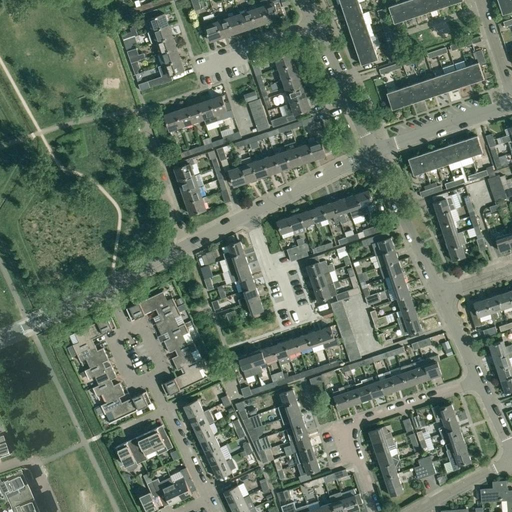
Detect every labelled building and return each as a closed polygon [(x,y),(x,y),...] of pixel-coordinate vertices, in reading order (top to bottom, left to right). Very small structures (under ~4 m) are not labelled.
[(191,0),(195,11),(201,9),(198,0),(191,0)] [(412,0),(407,0),(401,2),(406,19),(418,15),(412,0)] [(412,0),(418,15),(429,11),(425,0),(412,0)] [(437,0),(425,0),(429,11),(440,8),(437,0)] [(511,0),(508,0),(499,3),(503,15),(511,11),(511,0)] [(274,3),(262,7),(267,22),(279,18),(279,17),(284,15),(279,2),(274,3)] [(346,19),(363,13),(359,2),(343,8),(346,19)] [(406,19),(401,2),(389,6),(394,23),(406,19)] [(267,22),(262,7),(251,10),(256,26),(267,22)] [(149,19),(153,30),(168,25),(164,14),(159,15),(157,9),(143,13),(145,21),(149,19)] [(381,20),(386,18),(383,9),(378,11),(381,20)] [(240,14),(239,14),(245,29),(256,26),(251,10),(245,12),(244,10),(239,12),(240,14)] [(346,19),(350,30),(367,25),(363,13),(346,19)] [(228,18),(233,33),(245,29),(239,14),(228,18)] [(210,41),(222,37),(217,22),(215,16),(203,20),(210,41)] [(228,18),(217,22),(222,37),(233,33),(228,18)] [(389,28),(386,18),(381,20),(384,29),(389,28)] [(511,24),(511,19),(503,22),(505,27),(511,24)] [(370,24),(367,25),(350,30),(354,42),(370,36),(373,35),(370,24)] [(172,36),(168,25),(153,30),(148,32),(152,43),(157,42),(172,36)] [(130,28),(131,32),(122,35),(123,41),(135,37),(138,36),(135,27),(130,28)] [(385,33),(388,43),(393,41),(390,32),(385,33)] [(176,48),(172,36),(157,42),(161,53),(176,48)] [(370,36),(354,42),(358,53),(374,48),(370,36)] [(135,37),(123,41),(126,49),(131,48),(132,44),(137,42),(135,37)] [(462,47),(460,48),(463,56),(475,52),(471,39),(460,42),(462,47)] [(393,41),(388,43),(391,52),(397,50),(393,41)] [(462,47),(460,42),(450,46),(452,51),(460,48),(462,47)] [(436,50),(438,55),(447,52),(446,47),(436,50)] [(126,52),(130,63),(137,61),(146,58),(144,53),(139,54),(137,48),(126,52)] [(165,65),(180,59),(176,48),(161,53),(165,65)] [(374,48),(358,53),(362,65),(378,59),(374,48)] [(438,55),(436,50),(427,53),(429,58),(438,55)] [(479,62),(467,66),(472,83),(484,79),(480,66),(486,63),(482,50),(475,52),(479,62)] [(275,57),(279,68),(294,63),(291,51),(275,57)] [(414,58),(415,63),(425,60),(423,55),(414,58)] [(415,63),(414,58),(404,61),(406,66),(415,63)] [(184,71),(180,59),(165,65),(159,67),(162,76),(148,81),(138,84),(141,90),(161,83),(162,84),(173,80),(171,75),(184,71)] [(137,61),(130,63),(134,75),(138,74),(137,71),(139,68),(137,61)] [(389,66),(391,71),(402,68),(400,62),(389,66)] [(256,76),(261,75),(262,74),(258,63),(252,65),(256,76)] [(294,63),(279,68),(283,80),(298,74),(294,63)] [(381,75),(391,71),(389,66),(379,69),(381,75)] [(456,70),(461,86),(472,83),(467,66),(456,70)] [(456,70),(444,74),(450,90),(461,86),(456,70)] [(283,80),(287,91),(302,86),(298,74),(283,80)] [(438,94),(450,90),(444,74),(433,77),(438,94)] [(433,77),(422,81),(427,98),(438,94),(433,77)] [(410,85),(416,102),(427,98),(422,81),(410,85)] [(410,85),(399,89),(404,106),(416,102),(410,85)] [(287,91),(282,93),(286,104),(291,102),(306,97),(302,86),(287,91)] [(404,106),(399,89),(387,93),(393,109),(404,106)] [(255,91),(244,95),(246,101),(257,97),(255,91)] [(222,95),(210,99),(217,121),(223,119),(221,113),(227,111),(222,95)] [(310,109),(306,97),(291,102),(286,104),(284,105),(288,116),(310,109)] [(249,102),(251,108),(262,104),(260,98),(249,102)] [(199,103),(204,118),(206,125),(217,121),(210,99),(199,103)] [(193,122),(204,118),(199,103),(187,107),(193,122)] [(251,108),(253,114),(264,110),(262,104),(251,108)] [(187,107),(176,111),(181,126),(193,122),(187,107)] [(266,116),(264,110),(253,114),(254,120),(266,116)] [(170,130),(181,126),(176,111),(165,115),(170,130)] [(254,120),(256,126),(268,122),(266,116),(254,120)] [(301,120),(303,125),(303,127),(315,123),(313,116),(301,120)] [(283,117),(271,120),(273,127),(285,123),(283,117)] [(256,126),(258,131),(270,127),(268,122),(256,126)] [(508,141),(511,139),(511,126),(510,127),(510,128),(504,130),(506,136),(501,137),(503,143),(508,141)] [(223,138),(225,143),(237,139),(235,133),(223,137),(223,138)] [(492,134),(486,136),(490,147),(496,145),(492,134)] [(466,139),(471,156),(483,152),(478,135),(466,139)] [(466,139),(455,143),(460,160),(471,156),(466,139)] [(309,144),(314,159),(326,155),(325,153),(330,152),(326,140),(321,141),(321,140),(309,144)] [(443,147),(449,163),(460,160),(455,143),(443,147)] [(314,159),(309,144),(298,148),(303,163),(314,159)] [(217,149),(220,161),(227,159),(223,147),(217,149)] [(443,147),(432,151),(437,167),(449,163),(443,147)] [(303,163),(298,148),(286,151),(291,166),(303,163)] [(291,166),(286,151),(275,155),(280,170),(291,166)] [(432,151),(420,154),(426,171),(437,167),(432,151)] [(426,171),(420,154),(409,158),(414,175),(426,171)] [(280,170),(275,155),(263,159),(269,174),(280,170)] [(179,180),(194,175),(191,165),(195,164),(193,157),(178,163),(179,167),(175,169),(179,180)] [(263,159),(252,163),(257,178),(269,174),(263,159)] [(257,178),(252,163),(241,167),(246,182),(250,181),(250,182),(252,183),(257,181),(257,180),(257,178)] [(486,168),(490,178),(495,176),(492,166),(486,168)] [(246,182),(241,167),(229,171),(234,186),(246,182)] [(477,173),(479,178),(488,175),(486,170),(477,173)] [(479,178),(477,173),(468,176),(470,181),(479,178)] [(179,180),(183,192),(198,187),(194,175),(179,180)] [(488,178),(490,185),(501,181),(500,177),(499,175),(495,176),(490,178),(488,178)] [(464,177),(455,180),(456,185),(466,182),(464,177)] [(447,189),(456,185),(455,180),(445,184),(447,189)] [(490,185),(492,190),(503,186),(503,185),(501,181),(490,185)] [(430,186),(431,188),(432,193),(443,190),(441,185),(437,186),(436,182),(430,184),(430,186)] [(503,185),(503,186),(505,192),(505,193),(507,197),(511,195),(510,191),(507,183),(503,185)] [(424,186),(425,190),(420,192),(422,197),(432,193),(431,188),(430,186),(430,184),(424,186)] [(494,196),(505,192),(503,186),(492,190),(494,196)] [(183,192),(187,203),(202,198),(198,187),(183,192)] [(227,189),(222,191),(221,191),(225,203),(231,201),(227,189)] [(357,194),(364,214),(369,212),(367,205),(373,203),(369,190),(357,194)] [(438,214),(450,210),(456,208),(452,195),(449,196),(447,192),(432,197),(434,202),(434,203),(438,214)] [(494,196),(496,202),(507,198),(507,197),(505,193),(505,192),(494,196)] [(364,214),(357,194),(346,198),(350,211),(352,218),(357,216),(364,214)] [(206,209),(202,198),(187,203),(191,214),(206,209)] [(346,198),(334,202),(341,220),(342,224),(347,222),(344,213),(350,211),(346,198)] [(327,218),(333,216),(335,222),(341,220),(334,202),(323,205),(327,218)] [(323,205),(311,209),(316,222),(327,218),(323,205)] [(316,222),(311,209),(300,213),(304,226),(316,222)] [(438,214),(441,225),(454,221),(450,210),(438,214)] [(300,213),(289,217),(293,230),(304,226),(300,213)] [(470,216),(473,226),(478,224),(475,214),(470,216)] [(282,234),(293,230),(289,217),(277,221),(282,234)] [(458,233),(454,221),(441,225),(445,237),(458,233)] [(373,227),(375,233),(386,229),(384,223),(373,227)] [(481,234),(478,224),(473,226),(477,235),(481,234)] [(375,233),(373,227),(363,230),(365,236),(375,233)] [(449,248),(462,244),(466,243),(462,231),(458,233),(445,237),(449,248)] [(354,234),(346,237),(348,242),(356,239),(359,238),(358,233),(354,234)] [(387,239),(385,233),(361,241),(363,247),(372,244),(375,253),(394,247),(391,238),(387,239)] [(501,251),(511,247),(507,234),(496,238),(501,251)] [(483,237),(477,239),(480,251),(487,249),(483,237)] [(228,246),(230,251),(223,254),(225,259),(244,253),(240,241),(228,246)] [(462,244),(449,248),(453,260),(466,256),(462,244)] [(301,252),(299,246),(287,250),(289,256),(301,252)] [(372,262),(377,260),(380,267),(399,261),(394,247),(375,253),(376,255),(370,257),(372,262)] [(301,252),(289,256),(291,261),(309,255),(307,250),(301,252)] [(212,251),(206,253),(210,265),(216,263),(212,251)] [(248,264),(244,253),(225,259),(229,271),(248,264)] [(311,278),(323,274),(330,272),(326,260),(320,262),(307,266),(307,267),(311,278)] [(384,279),(390,277),(403,273),(399,261),(380,267),(384,279)] [(233,282),(239,280),(252,276),(248,264),(229,271),(233,282)] [(204,279),(210,277),(211,277),(209,270),(202,273),(204,279)] [(311,278),(314,289),(327,285),(333,282),(330,272),(323,274),(311,278)] [(390,277),(394,288),(407,283),(403,273),(390,277)] [(357,283),(354,274),(350,276),(354,288),(359,287),(357,283)] [(256,287),(252,276),(239,280),(243,291),(256,287)] [(213,286),(210,277),(204,279),(208,290),(214,288),(213,286)] [(327,285),(314,289),(318,300),(318,301),(337,294),(335,288),(341,286),(339,281),(333,282),(327,285)] [(398,299),(410,294),(407,283),(394,288),(396,294),(391,295),(392,300),(398,298),(398,299)] [(240,305),(247,303),(260,298),(256,287),(243,291),(245,297),(238,300),(240,305)] [(354,288),(347,291),(349,297),(361,293),(359,287),(354,288)] [(159,315),(177,306),(173,298),(167,300),(163,291),(145,300),(151,312),(156,309),(159,315)] [(499,295),(503,308),(511,305),(511,296),(510,291),(499,295)] [(370,295),(366,297),(368,305),(373,304),(381,301),(378,292),(370,295)] [(398,299),(402,310),(414,305),(410,294),(398,299)] [(499,316),(497,310),(503,308),(499,295),(486,299),(491,313),(493,318),(499,316)] [(264,310),(260,298),(247,303),(251,314),(264,310)] [(491,313),(486,299),(475,303),(477,309),(470,311),(475,326),(483,324),(480,316),(491,313)] [(151,312),(145,300),(136,304),(134,303),(133,305),(126,308),(132,320),(151,312)] [(215,310),(221,308),(218,300),(212,302),(215,310)] [(344,305),(342,300),(330,303),(332,309),(344,305)] [(346,311),(344,305),(332,309),(334,315),(346,311)] [(397,318),(399,324),(418,317),(414,305),(402,310),(404,316),(397,318)] [(177,306),(159,315),(161,320),(156,323),(161,335),(167,332),(179,326),(175,317),(181,315),(177,306)] [(324,319),(335,316),(334,315),(332,309),(323,312),(324,319)] [(334,315),(335,316),(336,321),(348,317),(346,311),(334,315)] [(92,324),(98,336),(116,328),(111,315),(104,319),(102,318),(101,320),(92,324)] [(378,318),(373,320),(376,327),(388,324),(386,316),(378,318)] [(336,321),(338,327),(350,323),(348,317),(336,321)] [(418,317),(399,324),(401,329),(407,327),(409,333),(414,332),(415,336),(423,334),(421,329),(422,329),(421,325),(418,317)] [(185,323),(179,326),(167,332),(170,338),(164,340),(170,352),(175,350),(187,343),(183,335),(189,332),(185,323)] [(340,332),(352,328),(350,323),(338,327),(340,332)] [(98,336),(92,324),(74,333),(79,342),(73,345),(77,353),(95,344),(92,339),(98,336)] [(319,330),(323,343),(335,339),(330,326),(319,330)] [(498,333),(496,326),(483,330),(485,336),(498,333)] [(340,332),(342,338),(354,334),(352,328),(340,332)] [(308,334),(312,347),(323,343),(319,330),(308,334)] [(382,343),(384,347),(393,344),(391,339),(386,340),(383,333),(378,335),(381,343),(382,343)] [(296,338),(301,350),(312,347),(308,334),(296,338)] [(354,334),(342,338),(344,344),(356,340),(354,334)] [(296,338),(285,342),(289,354),(301,350),(296,338)] [(429,338),(420,341),(422,347),(431,344),(429,338)] [(344,344),(346,350),(358,346),(356,340),(344,344)] [(489,345),(494,357),(511,350),(511,344),(505,346),(503,340),(489,345)] [(187,343),(175,350),(178,355),(172,358),(178,370),(183,367),(195,361),(191,352),(197,350),(193,341),(187,343)] [(414,350),(422,347),(420,341),(412,344),(414,350)] [(100,342),(95,344),(77,353),(81,361),(87,359),(91,367),(103,362),(109,360),(103,348),(97,350),(95,345),(101,342),(100,342)] [(274,345),(278,358),(289,354),(285,342),(274,345)] [(262,349),(267,362),(278,358),(274,345),(262,349)] [(360,352),(358,346),(346,350),(348,355),(360,352)] [(251,353),(258,374),(263,372),(260,364),(267,362),(262,349),(251,353)] [(511,350),(494,357),(497,369),(511,364),(510,359),(511,358),(511,350)] [(348,355),(350,361),(362,357),(360,352),(348,355)] [(243,370),(244,370),(247,377),(252,375),(252,376),(258,374),(251,353),(239,357),(243,370)] [(424,359),(430,379),(442,375),(437,361),(440,360),(438,354),(424,359)] [(201,358),(195,361),(183,367),(186,373),(180,375),(186,387),(204,379),(199,370),(205,367),(201,358)] [(412,363),(419,382),(430,379),(424,359),(412,363)] [(103,362),(91,367),(85,370),(89,379),(95,376),(99,385),(111,380),(117,377),(111,365),(106,368),(103,362)] [(403,373),(407,386),(419,382),(412,363),(401,367),(403,373)] [(511,366),(511,364),(497,369),(501,381),(511,377),(511,366)] [(322,374),(326,385),(331,383),(329,377),(336,375),(335,370),(322,374)] [(380,380),(385,394),(396,390),(391,376),(390,371),(384,373),(386,379),(380,380)] [(391,376),(396,390),(407,386),(403,373),(391,376)] [(177,391),(186,387),(180,375),(162,384),(167,396),(174,393),(176,393),(177,391)] [(312,385),(324,381),(322,375),(310,379),(312,385)] [(511,377),(501,381),(505,393),(511,390),(511,377)] [(367,380),(373,398),(385,394),(380,380),(374,383),(372,378),(367,380)] [(111,380),(99,385),(93,387),(97,396),(103,393),(107,402),(119,397),(125,394),(119,382),(114,385),(111,380)] [(356,385),(362,402),(373,398),(367,380),(361,381),(362,383),(356,385)] [(268,389),(278,386),(276,381),(266,385),(268,389)] [(345,387),(351,405),(362,402),(356,385),(350,387),(349,385),(345,387)] [(351,405),(345,387),(344,386),(338,388),(339,390),(333,392),(339,409),(351,405)] [(280,393),(284,405),(297,401),(293,390),(294,390),(293,389),(280,393)] [(128,400),(133,412),(142,408),(144,409),(145,406),(152,403),(146,391),(128,400)] [(115,420),(133,412),(128,400),(122,402),(119,397),(107,402),(101,405),(105,414),(111,411),(115,420)] [(189,418),(203,411),(198,399),(184,406),(189,418)] [(301,412),(297,401),(284,405),(278,407),(282,418),(301,412)] [(452,404),(439,408),(438,405),(431,407),(436,422),(443,420),(456,416),(452,404)] [(254,407),(248,409),(247,413),(251,416),(256,414),(257,409),(254,407)] [(203,411),(189,418),(195,430),(209,423),(215,421),(209,409),(203,411)] [(245,409),(239,411),(238,411),(242,419),(248,417),(245,409)] [(305,423),(301,412),(282,418),(284,424),(290,422),(292,428),(305,423)] [(412,417),(416,429),(422,427),(418,415),(412,417)] [(441,433),(459,427),(456,416),(443,420),(445,425),(439,427),(441,433)] [(407,432),(413,430),(409,418),(403,420),(407,432)] [(238,419),(232,422),(228,423),(230,428),(234,426),(240,424),(238,419)] [(251,420),(244,423),(248,431),(254,428),(251,420)] [(195,430),(201,442),(215,435),(209,423),(195,430)] [(305,423),(292,428),(287,429),(291,441),(309,435),(305,423)] [(163,425),(157,427),(147,432),(156,450),(158,455),(168,450),(168,449),(173,447),(163,425)] [(386,426),(382,427),(369,432),(373,443),(392,437),(391,431),(388,432),(386,426)] [(451,443),(463,438),(459,427),(441,433),(442,438),(448,436),(451,443)] [(248,431),(251,439),(258,436),(255,428),(254,428),(248,431)] [(156,450),(147,432),(147,431),(147,432),(132,439),(142,461),(148,459),(146,455),(156,450)] [(0,456),(9,453),(9,454),(10,453),(9,453),(12,452),(10,445),(7,446),(3,434),(0,434),(0,456)] [(201,442),(205,450),(206,454),(207,454),(220,447),(215,435),(201,442)] [(293,453),(300,451),(312,446),(309,435),(291,441),(289,441),(293,453)] [(392,437),(373,443),(377,454),(390,450),(388,445),(394,442),(392,437)] [(448,456),(467,450),(463,438),(451,443),(453,448),(446,450),(448,456)] [(142,461),(132,439),(117,446),(117,445),(116,445),(116,446),(114,447),(117,454),(120,453),(127,470),(131,470),(134,469),(136,467),(138,465),(137,464),(142,461)] [(258,453),(263,450),(261,442),(254,444),(258,453)] [(316,458),(312,446),(300,451),(293,453),(296,459),(297,464),(316,458)] [(220,447),(207,454),(206,454),(212,466),(226,459),(220,447)] [(396,448),(390,450),(377,454),(381,466),(400,460),(396,448)] [(264,450),(263,450),(258,453),(261,460),(263,463),(268,461),(264,450)] [(460,468),(459,465),(471,461),(467,450),(448,456),(453,471),(460,468)] [(320,468),(316,458),(297,464),(299,470),(306,468),(307,474),(320,469),(320,468)] [(212,466),(216,474),(218,478),(232,472),(226,459),(212,466)] [(400,460),(381,466),(385,478),(397,473),(395,467),(402,465),(400,460)] [(426,463),(430,475),(436,473),(432,461),(426,463)] [(414,467),(418,479),(430,475),(426,463),(420,466),(420,465),(414,467)] [(192,494),(187,483),(193,481),(186,467),(180,470),(183,476),(177,479),(178,481),(173,483),(181,499),(193,494),(192,493),(192,494)] [(8,500),(28,491),(31,490),(22,472),(23,472),(23,471),(22,472),(21,469),(14,471),(15,475),(0,482),(0,488),(2,493),(5,492),(8,500)] [(337,472),(339,478),(348,475),(346,469),(337,472)] [(331,481),(339,478),(337,472),(328,475),(331,481)] [(397,473),(385,478),(389,489),(391,496),(404,491),(401,485),(397,473)] [(169,504),(170,505),(181,499),(173,483),(171,477),(160,482),(158,478),(152,481),(160,496),(165,493),(170,504),(169,504)] [(153,511),(159,509),(154,498),(160,496),(152,481),(147,483),(151,491),(138,497),(143,509),(144,511),(153,511)] [(507,500),(508,511),(503,511),(511,511),(511,490),(507,491),(506,481),(493,482),(494,488),(481,489),(482,502),(507,500)] [(224,491),(229,503),(243,497),(238,485),(224,491)] [(288,489),(278,492),(281,501),(291,498),(288,489)] [(28,511),(39,508),(38,508),(31,490),(28,491),(8,500),(12,508),(13,511),(28,511)] [(357,511),(360,511),(358,506),(363,504),(360,495),(355,497),(355,495),(343,499),(347,511),(348,511),(352,511),(357,511)] [(229,503),(233,511),(242,511),(249,509),(243,497),(229,503)] [(347,511),(343,499),(332,502),(335,511),(347,511)] [(309,511),(309,510),(307,504),(295,508),(293,502),(281,506),(283,511),(309,511)] [(335,511),(332,502),(321,506),(322,511),(335,511)]
